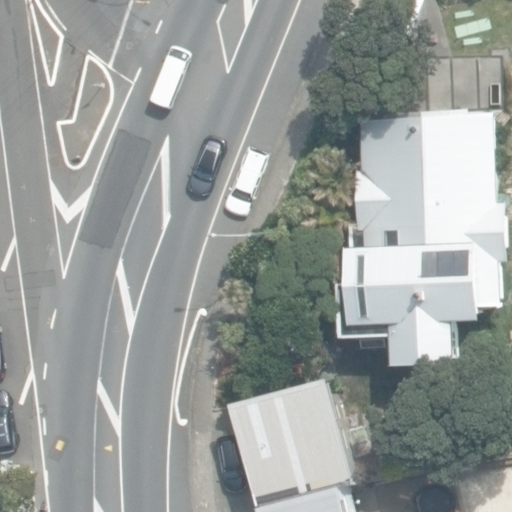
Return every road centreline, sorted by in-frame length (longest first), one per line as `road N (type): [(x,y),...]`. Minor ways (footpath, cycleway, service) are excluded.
road 1 (secondary): [(241,0),(124,267)]
road 2 (tertiary): [(124,267),(75,157),(37,0)]
road 3 (secondary): [(124,267),(107,375),(108,511)]
